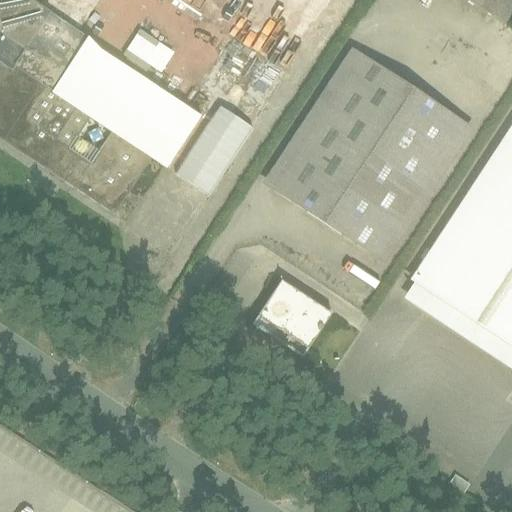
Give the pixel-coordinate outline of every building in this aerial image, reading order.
[(0,0),(0,139),(110,214),(183,105),(26,0),(0,0)] [(511,0),(460,0),(503,26),(511,11),(511,0)] [(135,29),(122,51),(158,73),(171,51),(135,29)] [(349,50),(275,164),(261,184),(386,271),(475,132),(349,50)] [(209,199),(251,129),(212,106),(170,176),(209,199)] [(511,128),(411,278),(511,346),(511,128)] [(330,316),(280,283),(252,326),(302,359),(330,316)]
